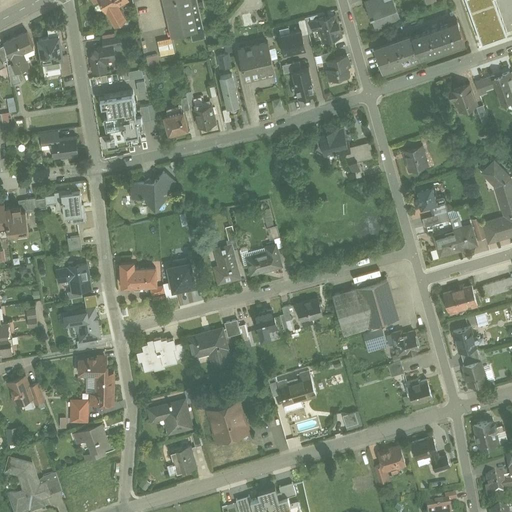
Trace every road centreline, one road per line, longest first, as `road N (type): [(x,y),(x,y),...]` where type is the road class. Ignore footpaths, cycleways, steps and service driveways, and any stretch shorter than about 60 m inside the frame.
road 1 (residential): [(456,408),(127,509)]
road 2 (residential): [(413,254),(119,333)]
road 3 (residential): [(96,169),(273,127),(369,94)]
road 4 (residential): [(119,333),(132,418),(127,509)]
road 5 (residential): [(68,0),(96,169)]
road 6 (residential): [(369,94),(413,254)]
road 7 (residential): [(96,169),(119,333)]
road 8 (residential): [(369,94),(511,44)]
road 9 (residential): [(421,282),(456,408)]
